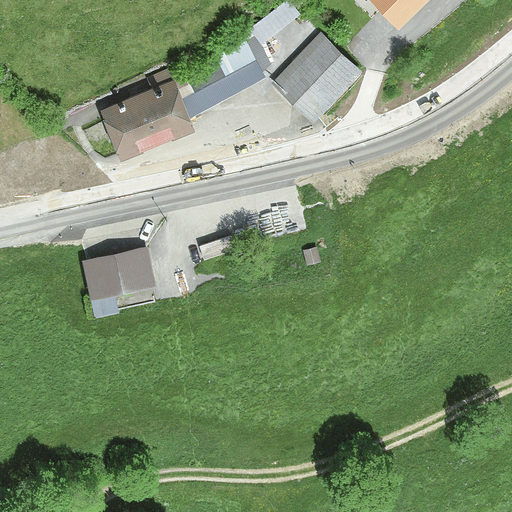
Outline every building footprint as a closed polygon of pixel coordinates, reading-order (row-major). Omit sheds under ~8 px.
[(293,0),(283,0),(248,28),(261,43),(302,11),(293,0)] [(373,0),(402,28),(430,0),(373,0)] [(320,27),(272,77),(314,118),(363,69),(320,27)] [(220,61),(189,76),(205,109),(268,77),(245,30),(212,46),(220,61)] [(177,78),(102,108),(122,157),(197,126),(177,78)] [(229,234),(199,245),(205,261),(235,251),(229,234)] [(150,243),(82,257),(91,298),(159,284),(150,243)]
